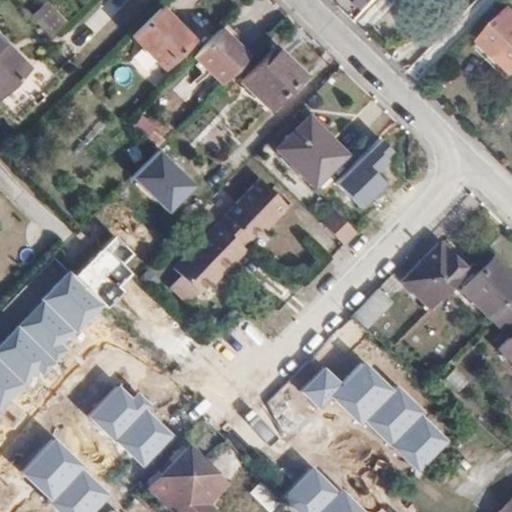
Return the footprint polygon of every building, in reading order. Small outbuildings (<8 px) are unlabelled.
[(45,3),(31,17),(52,38),(66,24),(45,3)] [(79,52),(111,17),(98,5),(66,41),(79,52)] [(191,41),(159,8),(131,36),(164,68),(191,41)] [(511,12),(483,42),(511,70),(511,12)] [(248,55),(222,29),(194,57),(220,84),(248,55)] [(0,90),(25,65),(0,40),(0,90)] [(269,110),(301,76),(274,49),(241,82),(269,110)] [(28,69),(25,65),(0,90),(0,104),(18,123),(63,79),(41,56),(28,69)] [(139,115),(130,125),(149,143),(159,132),(139,115)] [(310,118),(279,151),(315,188),(347,155),(310,118)] [(162,153),(136,179),(171,213),(197,187),(162,153)] [(258,180),(223,216),(248,240),(261,227),(268,220),(271,224),(286,209),(258,180)] [(319,223),(343,246),(356,233),(333,209),(320,222),(320,221),(319,223)] [(223,216),(217,223),(241,247),(248,240),(223,216)] [(264,231),(271,224),(268,220),(261,227),(264,231)] [(241,247),(217,223),(172,269),(197,293),(210,280),(217,273),(220,277),(246,251),(241,247)] [(470,277),(444,247),(404,282),(431,311),(470,277)] [(53,257),(1,311),(26,335),(78,281),(53,257)] [(511,298),(511,276),(496,260),(464,292),(492,319),(511,298)] [(214,284),(220,277),(217,273),(210,280),(214,284)] [(395,301),(380,285),(354,313),(369,327),(395,301)] [(511,338),(500,349),(511,360),(511,298),(492,319),(511,338)] [(367,487),(437,409),(360,340),(290,418),(367,487)] [(209,423),(205,418),(194,429),(199,434),(209,423)] [(56,439),(23,473),(53,502),(84,470),(86,468),(56,439)] [(187,451),(150,487),(174,511),(213,511),(206,503),(225,484),(208,465),(205,468),(187,451)] [(313,466),(283,496),(298,511),(320,511),(339,493),(313,466)] [(84,470),(53,502),(51,504),(59,511),(96,511),(111,496),(84,470)] [(267,511),(280,501),(262,480),(249,491),(267,511)] [(339,493),(320,511),(366,511),(342,490),(339,493)]
